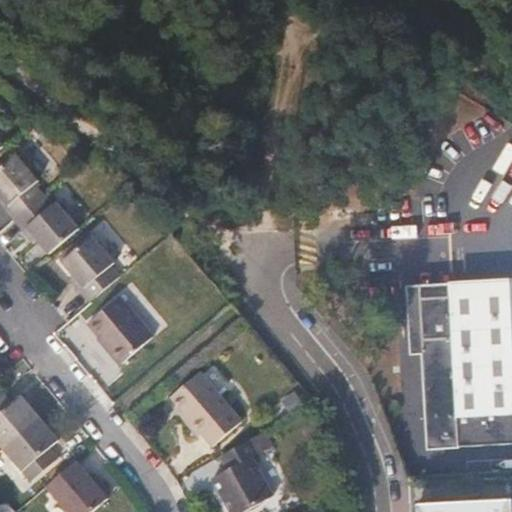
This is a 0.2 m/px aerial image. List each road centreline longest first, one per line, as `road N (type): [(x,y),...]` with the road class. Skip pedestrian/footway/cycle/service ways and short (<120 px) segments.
road 1 (residential): [(366,511),(365,486),(326,382),(248,270)]
road 2 (track): [(248,270),(277,131),(276,8)]
road 3 (residential): [(0,311),(157,511)]
road 4 (track): [(511,56),(393,4),(316,0),(276,8)]
